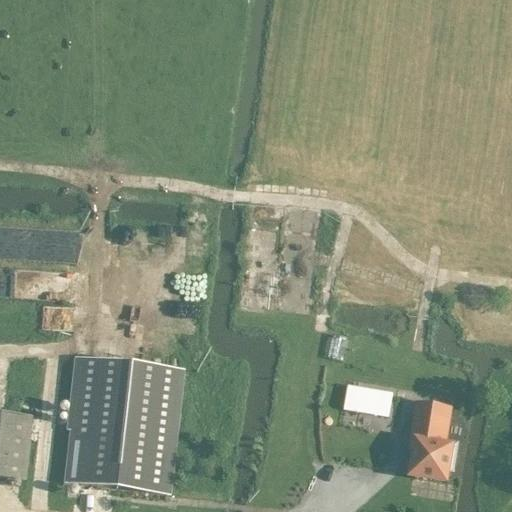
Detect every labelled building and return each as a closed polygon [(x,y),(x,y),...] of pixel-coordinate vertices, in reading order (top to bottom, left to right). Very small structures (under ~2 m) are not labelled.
[(236,299),(263,300),(266,236),(239,235),(236,299)] [(76,351),(61,477),(163,488),(178,362),(76,351)] [(367,391),(365,403),(385,406),(387,395),(367,391)] [(444,476),(446,464),(451,465),(456,436),(442,434),(446,407),(415,402),(409,435),(414,436),(408,470),(444,476)] [(0,469),(22,472),(29,410),(0,406),(0,469)] [(298,429),(301,417),(284,413),(280,424),(298,429)] [(367,453),(367,413),(350,413),(350,453),(367,453)]
